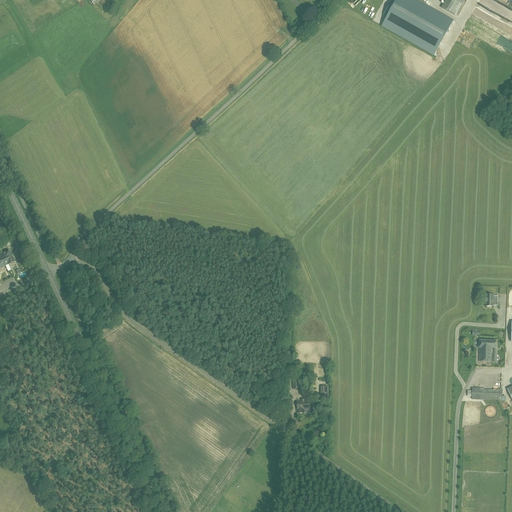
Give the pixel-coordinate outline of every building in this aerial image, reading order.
[(433,55),(452,21),(415,0),(395,0),(390,0),(382,14),(386,16),(381,25),(433,55)] [(464,0),(445,0),(441,8),(456,16),(464,0)] [(8,265),(15,262),(10,251),(3,254),(3,255),(0,256),(0,268),(8,265)] [(497,301),(498,296),(493,296),(493,295),(486,295),(485,306),(493,306),(493,301),(497,301)] [(496,363),(496,352),(496,349),(497,341),(479,340),(479,348),(480,348),(479,362),(496,363)] [(293,390),(296,390),(300,389),(300,379),(292,379),(293,390)] [(321,401),(329,401),(328,387),(320,387),(321,401)] [(472,400),(502,401),(505,401),(506,397),(502,397),(502,389),(493,389),(493,390),(484,390),(484,389),(472,388),(472,391),(468,391),(467,397),(472,397),(472,400)] [(310,403),(308,403),(308,402),(297,402),(297,409),(298,409),(298,413),(303,413),(303,409),(308,409),(310,408),(310,413),(315,413),(315,402),(310,402),(310,403)]
